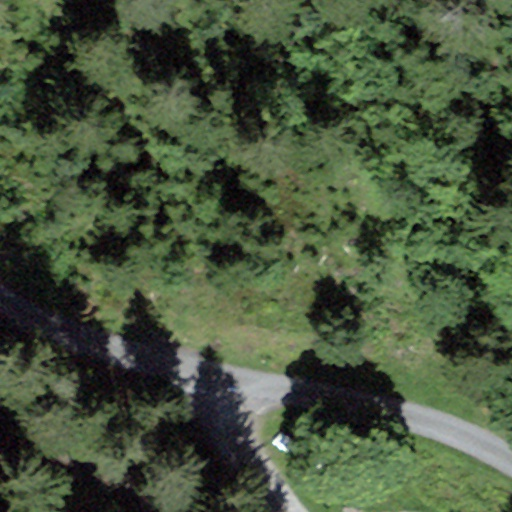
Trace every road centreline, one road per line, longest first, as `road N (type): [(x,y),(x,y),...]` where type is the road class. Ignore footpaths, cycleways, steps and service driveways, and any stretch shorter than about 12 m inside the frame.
road 1 (track): [(203,369),(406,416),(511,461)]
road 2 (track): [(0,282),(71,330),(203,369)]
road 3 (track): [(291,511),(203,369)]
